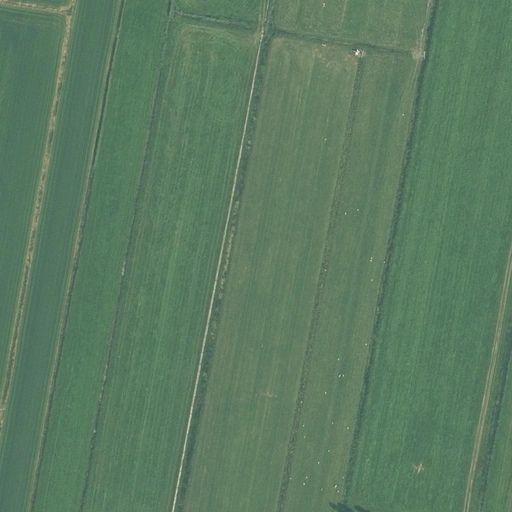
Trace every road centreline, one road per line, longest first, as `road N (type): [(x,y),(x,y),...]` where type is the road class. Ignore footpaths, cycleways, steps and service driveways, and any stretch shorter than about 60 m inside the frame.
road 1 (track): [(171,511),(265,0)]
road 2 (track): [(163,0),(69,511)]
road 3 (track): [(511,247),(465,511)]
